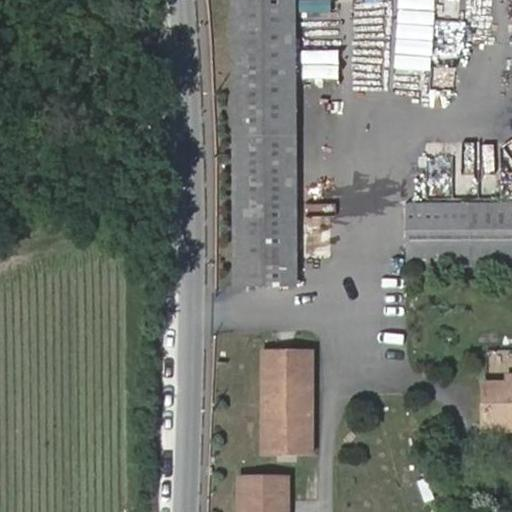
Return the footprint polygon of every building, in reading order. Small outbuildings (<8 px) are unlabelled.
[(291,0),(232,0),(234,284),(293,283),(291,0)] [(395,44),(429,48),(433,14),(399,10),(395,44)] [(301,52),(301,80),(337,80),(337,53),(301,52)] [(511,199),(455,200),(406,200),(405,264),(452,263),(511,262),(511,199)] [(312,347),(261,347),(261,452),(313,452),(312,347)] [(511,418),(511,368),(506,369),(506,379),(481,379),(481,418),(511,418)] [(481,426),(511,426),(511,418),(481,418),(481,426)] [(240,480),(239,511),(282,511),(282,480),(240,480)]
